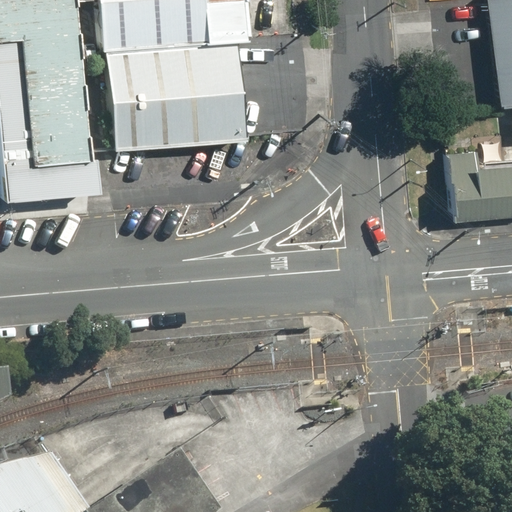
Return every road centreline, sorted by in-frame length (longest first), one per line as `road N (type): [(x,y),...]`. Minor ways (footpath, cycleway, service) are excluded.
road 1 (tertiary): [(386,273),(407,511)]
road 2 (tertiary): [(204,281),(374,129)]
road 3 (tertiary): [(204,281),(0,297)]
road 4 (tertiary): [(386,273),(338,269),(204,281)]
road 5 (tertiary): [(374,129),(386,273)]
road 6 (tertiary): [(367,0),(374,129)]
road 7 (unclassified): [(511,265),(386,273)]
